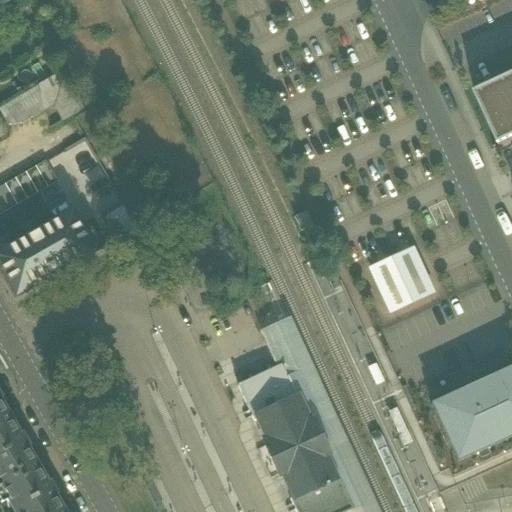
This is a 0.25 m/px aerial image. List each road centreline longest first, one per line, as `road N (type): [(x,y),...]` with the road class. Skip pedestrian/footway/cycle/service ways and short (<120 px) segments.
road 1 (residential): [(404,0),(386,8),(511,279)]
road 2 (tertiary): [(106,511),(5,334)]
